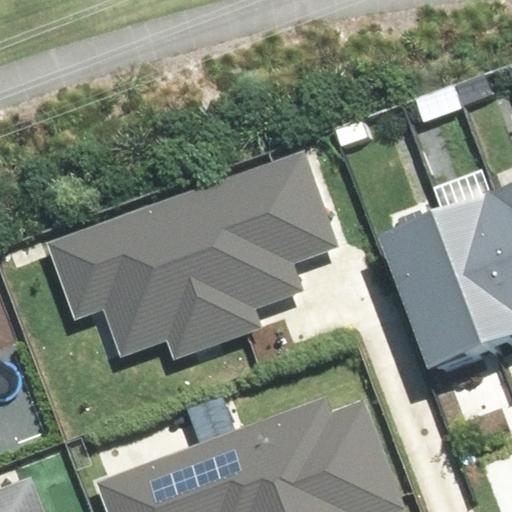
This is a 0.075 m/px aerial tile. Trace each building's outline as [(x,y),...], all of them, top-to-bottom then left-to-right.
[(318,166),(64,253),(86,319),(118,308),(135,356),(172,343),(178,359),(277,325),(270,304),(309,291),(297,256),(344,240),(318,166)] [(511,356),(511,221),(504,202),(451,222),(505,359),(511,356)] [(505,359),(451,222),(398,243),(452,380),(505,359)] [(343,394),(110,480),(122,511),(410,511),(422,508),(380,394),(347,406),(343,394)] [(55,511),(40,473),(0,489),(0,511),(55,511)]
